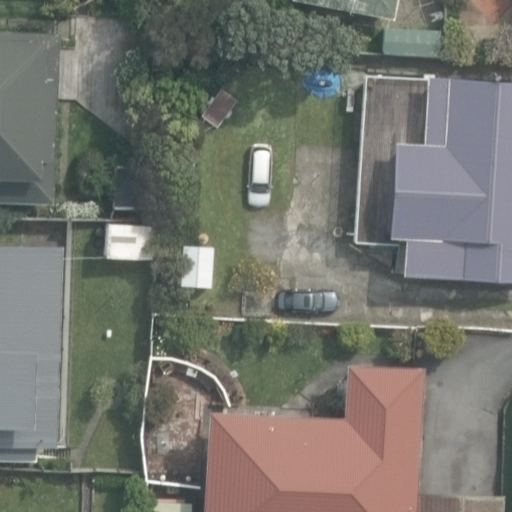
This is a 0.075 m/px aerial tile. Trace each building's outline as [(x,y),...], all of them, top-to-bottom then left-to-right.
[(0,200),(54,202),(58,87),(62,87),(64,49),(58,49),(59,29),(0,26),(0,200)] [(384,26),(382,54),(427,57),(429,29),(384,26)] [(397,265),(511,272),(511,71),(419,66),(415,135),(387,133),(386,139),(367,138),(361,233),(399,235),(397,265)] [(116,207),(146,208),(148,169),(117,168),(116,207)] [(106,256),(153,258),(155,224),(108,221),(106,256)] [(0,451),(34,452),(34,436),(53,437),(59,236),(0,234),(0,451)] [(200,511),(501,511),(502,495),(415,490),(422,368),(347,364),(344,416),(207,408),(200,511)] [(187,511),(188,490),(145,489),(144,511),(187,511)]
